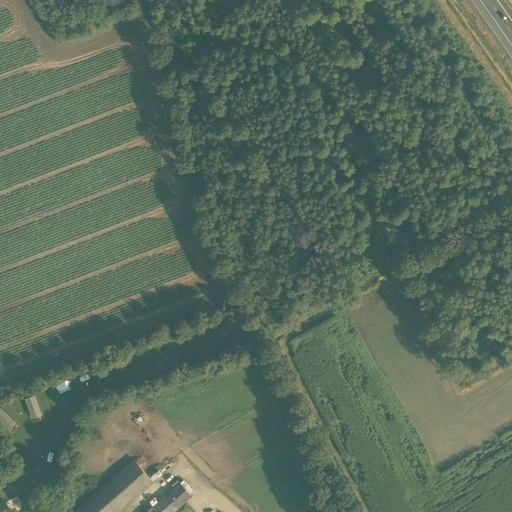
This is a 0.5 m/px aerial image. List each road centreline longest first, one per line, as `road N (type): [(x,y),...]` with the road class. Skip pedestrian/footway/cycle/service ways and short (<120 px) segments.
road 1 (track): [(140,0),(203,216),(263,338)]
road 2 (track): [(263,338),(315,511)]
